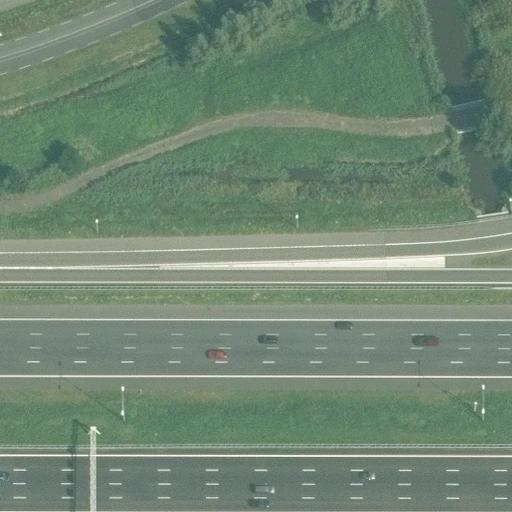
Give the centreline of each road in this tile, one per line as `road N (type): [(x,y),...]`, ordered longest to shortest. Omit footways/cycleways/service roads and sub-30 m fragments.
road 1 (track): [(511,110),(398,128),(272,119),(219,127),(27,204),(0,206)]
road 2 (motorway): [(511,241),(0,261)]
road 3 (motorway): [(0,484),(511,485)]
road 4 (motorway): [(511,344),(0,343)]
road 5 (motorway): [(511,278),(0,278)]
road 6 (secondary): [(0,59),(159,0)]
